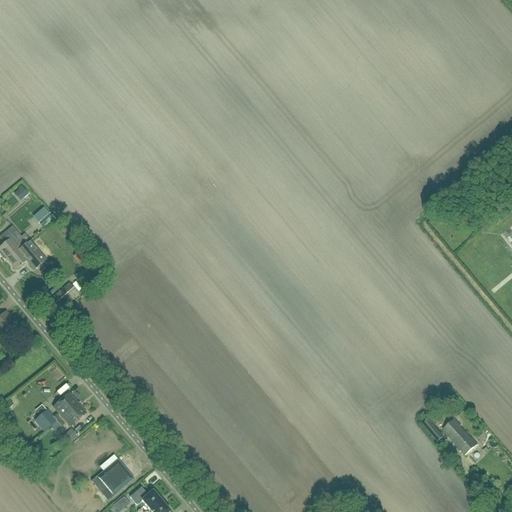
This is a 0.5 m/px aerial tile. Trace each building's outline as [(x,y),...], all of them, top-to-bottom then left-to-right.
[(22,199),(30,194),(26,189),(18,195),(22,199)] [(54,222),(48,214),(37,223),(43,231),(54,222)] [(0,247),(0,253),(1,254),(0,255),(0,256),(3,260),(4,260),(5,259),(6,261),(18,251),(15,246),(22,240),(12,228),(2,236),(7,242),(0,247)] [(18,251),(6,261),(15,271),(17,272),(23,267),(22,266),(25,263),(33,272),(45,262),(29,242),(18,251)] [(69,285),(51,301),(60,312),(78,296),(69,285)] [(18,333),(15,329),(17,327),(5,313),(0,317),(0,336),(3,340),(7,335),(11,339),(18,333)] [(70,428),(86,414),(69,395),(53,409),(58,415),(53,418),(47,411),(40,417),(50,429),(57,423),(62,429),(66,425),(70,428)] [(440,422),(435,417),(430,421),(435,427),(440,422)] [(465,456),(477,446),(454,420),(442,430),(465,456)] [(436,444),(443,439),(428,421),(421,427),(436,444)] [(60,439),(67,447),(78,438),(71,430),(60,439)] [(102,468),(116,458),(114,455),(100,465),(102,468)] [(116,462),(91,483),(108,502),(132,480),(116,462)] [(141,489),(130,499),(136,507),(142,503),(149,511),(168,511),(152,493),(147,497),(141,489)] [(123,498),(113,507),(117,511),(120,511),(129,505),(123,498)]
